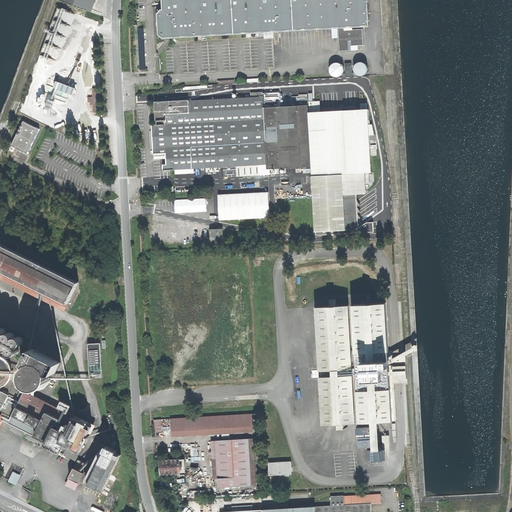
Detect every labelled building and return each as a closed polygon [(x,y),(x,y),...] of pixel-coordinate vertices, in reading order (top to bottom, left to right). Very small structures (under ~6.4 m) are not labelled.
[(60,0),(60,2),(86,12),(90,0),(60,0)] [(90,0),(86,12),(91,13),(95,0),(90,0)] [(365,27),(369,27),(367,0),(161,0),(162,10),(160,10),(157,14),(157,25),(158,35),(162,39),(338,29),(339,52),(349,51),(349,46),(363,46),(362,29),(345,30),(345,29),(365,27)] [(334,77),(336,77),(338,77),(340,76),(342,74),(343,72),(343,70),(343,68),(342,66),(340,64),(338,63),(335,63),(333,64),(331,65),(330,67),(329,70),(329,72),(330,74),(331,76),(334,77)] [(359,76),(361,76),(362,76),(364,75),(366,74),(367,71),(367,69),(367,67),(366,65),(365,64),(363,63),(361,63),(359,63),(357,63),(356,65),(354,66),(354,68),(354,70),(354,72),(355,74),(357,75),(359,76)] [(75,90),(76,85),(69,82),(68,86),(56,82),(54,88),(73,95),(73,93),(74,94),(75,92),(76,90),(75,90)] [(93,113),(98,112),(97,101),(97,89),(92,89),(92,98),(87,98),(88,103),(93,103),(93,113)] [(267,175),(267,169),(263,107),(262,91),(250,92),(251,97),(189,100),(188,99),(154,101),(155,120),(157,120),(157,124),(151,124),(152,130),(153,147),(153,153),(166,152),(167,163),(163,163),(163,170),(223,166),(224,177),(267,175)] [(307,109),(307,97),(289,98),(289,106),(263,107),(267,169),(311,166),(307,112),(310,111),(309,108),(307,109)] [(312,176),(371,172),(369,135),(374,135),(372,125),(369,125),(368,109),(367,109),(366,103),(360,103),(360,110),(356,110),(347,111),(338,111),(334,111),(332,111),(328,111),(327,111),(323,112),(320,112),(319,101),(309,102),(309,108),(310,111),(310,112),(308,113),(311,166),(312,176)] [(24,120),(12,145),(28,153),(40,128),(24,120)] [(316,235),(373,232),(373,222),(366,223),(357,229),(357,227),(360,225),(357,220),(360,218),(357,213),(360,211),(357,207),(360,205),(356,200),(356,194),(365,194),(364,173),(313,176),(316,235)] [(219,220),(269,217),(268,192),(218,195),(219,220)] [(174,199),(174,213),(208,211),(207,198),(174,199)] [(222,228),(210,229),(210,244),(223,243),(222,228)] [(62,306),(65,307),(68,302),(73,304),(82,286),(78,281),(67,276),(69,271),(52,262),(51,264),(40,257),(41,256),(31,248),(8,237),(7,239),(0,235),(0,271),(37,290),(38,288),(49,293),(48,296),(62,306)] [(66,308),(65,307),(62,306),(48,296),(49,293),(38,288),(37,290),(0,271),(0,278),(65,311),(66,308)] [(360,422),(396,420),(394,379),(393,366),(392,350),(388,351),(385,303),(353,304),(360,422)] [(343,423),(355,422),(349,305),(336,305),(329,306),(316,306),(323,424),(336,423),(343,423)] [(14,337),(13,335),(12,334),(11,333),(10,333),(8,333),(7,334),(6,335),(5,336),(4,337),(5,339),(5,340),(6,341),(8,342),(9,342),(11,342),(12,341),(13,340),(14,338),(14,337)] [(22,343),(23,341),(22,339),(21,338),(20,337),(18,337),(16,337),(15,338),(14,340),(13,341),(13,343),(14,344),(15,345),(16,346),(18,346),(20,346),(22,345),(22,343)] [(10,348),(10,345),(9,344),(8,342),(7,342),(5,341),(3,342),(2,343),(1,344),(0,346),(1,348),(1,349),(2,350),(3,351),(5,351),(7,351),(9,349),(10,348)] [(18,352),(18,350),(18,348),(17,347),(15,346),(13,346),(12,346),(10,347),(9,348),(9,350),(9,352),(10,353),(11,354),(12,355),(14,355),(16,355),(17,354),(18,352)] [(32,387),(38,388),(45,386),(50,380),(52,373),(56,373),(61,362),(34,348),(27,361),(29,364),(25,368),(24,375),(26,382),(32,387)] [(0,424),(2,420),(2,414),(0,413),(9,394),(0,389),(1,387),(3,386),(7,384),(9,381),(11,377),(12,373),(13,370),(12,366),(11,363),(9,361),(6,358),(3,356),(0,355),(0,424)] [(398,365),(393,366),(394,379),(399,379),(404,378),(407,378),(406,365),(403,365),(398,365)] [(46,445),(75,460),(84,442),(86,443),(89,437),(88,436),(92,426),(75,418),(76,416),(50,403),(52,399),(50,398),(48,402),(25,391),(16,408),(13,406),(11,408),(15,411),(9,422),(48,442),(46,445)] [(111,434),(119,433),(114,412),(106,414),(111,434)] [(171,432),(253,427),(253,414),(170,419),(171,432)] [(235,487),(252,486),(248,439),(215,441),(218,479),(235,478),(235,487)] [(80,483),(101,494),(121,454),(121,451),(118,449),(117,450),(100,441),(80,483)] [(368,460),(382,459),(381,449),(367,450),(368,460)] [(75,491),(87,465),(77,460),(64,485),(75,491)] [(180,473),(185,473),(184,460),(179,460),(160,461),(161,469),(161,475),(180,474),(180,473)] [(296,474),(296,461),(273,462),(273,475),(296,474)] [(5,477),(9,479),(16,464),(13,462),(5,477)] [(17,484),(21,475),(15,473),(13,476),(11,475),(9,481),(17,484)] [(219,488),(235,487),(235,478),(218,479),(219,488)] [(102,506),(111,510),(119,496),(110,491),(102,506)] [(371,511),(371,503),(381,502),(381,494),(330,496),(331,505),(225,511),(224,511),(371,511)]
